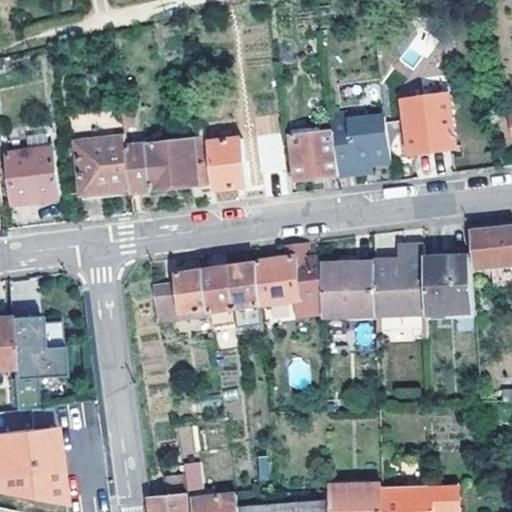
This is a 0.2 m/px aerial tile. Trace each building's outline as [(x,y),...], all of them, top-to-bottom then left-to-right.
[(457,149),(450,97),(405,103),(411,155),(457,149)] [(340,108),(341,112),(347,111),(348,119),(385,114),(383,102),(340,108)] [(127,110),(123,111),(125,128),(134,127),(132,109),(127,110)] [(347,111),(341,112),(332,114),(335,135),(341,175),(356,173),(355,167),(392,161),(385,114),(348,119),(347,111)] [(125,128),(127,138),(133,188),(133,193),(154,190),(149,145),(136,147),(134,127),(125,128)] [(30,151),(50,149),(48,134),(28,137),(30,151)] [(317,178),(325,177),(341,175),(335,135),(294,140),(299,180),(317,178)] [(290,170),(285,136),(261,139),(265,173),(290,170)] [(77,145),(83,194),(133,188),(127,138),(77,145)] [(209,138),(149,145),(154,190),(173,188),(174,193),(191,191),(190,186),(215,184),(210,143),(209,138)] [(244,140),(210,143),(215,184),(216,191),(250,186),(244,140)] [(30,151),(8,154),(15,203),(60,197),(53,148),(50,149),(30,151)] [(83,198),(133,193),(133,188),(83,194),(83,198)] [(491,264),(511,264),(511,228),(476,229),(476,264),(491,264)] [(286,260),(312,257),(311,242),(284,245),(286,260)] [(425,263),(424,245),(400,246),(401,254),(376,255),(376,266),(378,316),(378,320),(428,318),(425,263)] [(261,313),(262,325),(274,324),(273,303),(325,297),(324,267),(324,255),(312,257),(286,260),(255,264),(261,305),(261,313)] [(475,315),(471,260),(425,263),(428,318),(475,315)] [(261,305),(255,264),(232,267),(237,308),(261,305)] [(511,264),(491,264),(490,286),(511,286),(511,264)] [(325,297),(326,317),(378,316),(376,266),(324,267),(325,297)] [(207,271),(212,312),(237,308),(232,267),(207,271)] [(156,290),(160,318),(212,312),(207,271),(179,274),(181,286),(156,290)] [(31,314),(11,315),(14,365),(15,376),(64,373),(61,320),(41,321),(31,321),(31,314)] [(0,316),(0,387),(6,387),(5,366),(14,365),(11,315),(0,316)] [(511,391),(501,392),(502,403),(511,403),(511,391)] [(64,427),(0,431),(0,502),(69,498),(64,427)] [(189,499),(210,497),(202,461),(184,464),(186,479),(188,492),(189,499)] [(157,496),(188,492),(186,479),(156,481),(157,496)] [(331,504),(331,511),(384,511),(384,493),(384,487),(331,487),(331,504)] [(463,511),(462,490),(437,491),(437,511),(463,511)] [(437,511),(437,491),(384,493),(384,511),(437,511)] [(191,511),(189,499),(188,492),(157,496),(151,497),(153,511),(191,511)] [(238,494),(210,497),(189,499),(191,511),(239,511),(239,509),(238,494)]
